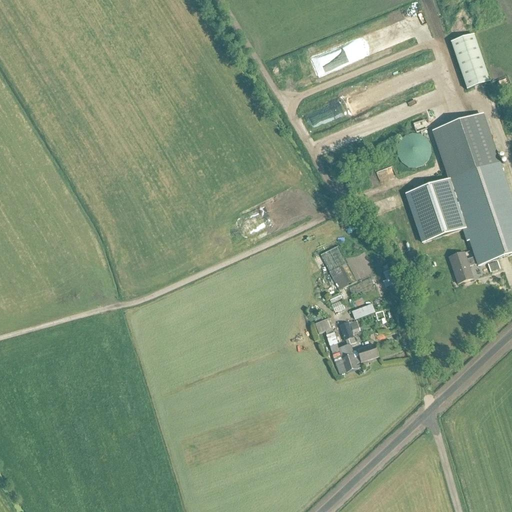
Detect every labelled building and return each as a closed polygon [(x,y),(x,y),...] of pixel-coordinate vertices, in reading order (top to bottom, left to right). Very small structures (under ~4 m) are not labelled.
[(475,36),(452,44),(468,92),(491,84),(475,36)] [(352,102),(341,105),(343,110),(353,106),(352,102)] [(511,200),(484,116),(432,134),(449,183),(405,197),(421,245),(462,231),(466,244),(469,243),(475,259),(467,262),(464,254),(449,260),(458,286),(473,281),(469,268),(477,265),(477,267),(511,255),(511,200)] [(402,164),(408,169),(416,170),(423,167),(429,162),(432,154),(431,147),(427,140),(420,136),(413,135),(405,137),(400,143),(397,150),(398,157),(402,164)] [(393,166),(378,172),(382,182),(397,176),(393,166)] [(350,284),(342,268),(330,275),(339,293),(348,288),(347,286),(350,284)] [(391,285),(393,291),(397,289),(395,284),(396,283),(391,272),(386,275),(391,285)] [(360,291),(375,286),(372,279),(357,285),(360,291)] [(336,312),(346,308),(341,294),(330,298),(336,312)] [(353,311),(356,320),(376,313),(373,305),(353,311)] [(319,334),(334,329),(330,318),(315,324),(319,334)] [(357,322),(350,325),(353,334),(360,332),(357,322)] [(353,352),(351,346),(357,345),(355,339),(354,339),(349,324),(340,327),(346,347),(332,351),(340,376),(358,370),(356,361),(360,360),(361,364),(378,358),(375,346),(353,352)]
